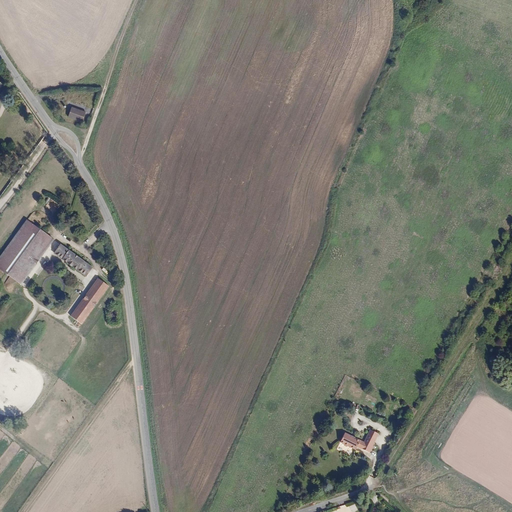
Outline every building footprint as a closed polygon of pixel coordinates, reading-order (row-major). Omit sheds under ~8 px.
[(82,122),(85,112),(71,107),(67,117),(82,122)] [(50,199),(45,208),(55,213),(60,205),(50,199)] [(21,285),(53,240),(26,220),(0,256),(0,269),(5,274),(21,285)] [(92,268),(60,245),(54,254),(85,277),(92,268)] [(108,287),(98,279),(70,317),(81,325),(108,287)] [(367,428),(365,432),(377,439),(379,435),(367,428)] [(346,433),(342,442),(346,444),(346,446),(348,447),(350,447),(356,450),(358,447),(370,453),(377,439),(365,432),(361,441),(346,433)]
